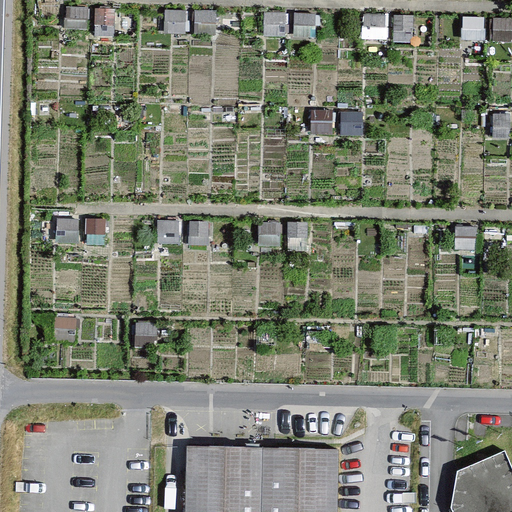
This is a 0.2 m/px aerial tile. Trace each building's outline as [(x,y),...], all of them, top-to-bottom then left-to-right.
[(69,10),(69,31),(93,31),(93,10),(69,10)] [(170,11),(170,37),(190,36),(190,11),(170,11)] [(100,13),(99,38),(118,39),(119,13),(100,13)] [(198,13),(198,38),(217,38),(217,13),(198,13)] [(298,14),(298,38),(318,38),(318,14),(298,14)] [(267,15),(266,40),(288,40),(288,15),(267,15)] [(368,19),(368,42),(389,42),(389,20),(368,19)] [(398,20),(398,45),(415,45),(416,20),(398,20)] [(468,20),(467,40),(488,41),(489,21),(468,20)] [(511,20),(496,20),(496,44),(511,44),(511,20)] [(316,111),(315,134),(336,136),(337,112),(316,111)] [(511,111),(497,111),(497,140),(511,140),(511,111)] [(345,114),(344,138),(365,138),(365,114),(345,114)] [(89,223),(89,237),(107,237),(107,223),(89,223)] [(62,224),(61,246),(81,247),(82,225),(62,224)] [(163,225),(162,248),(184,248),(184,225),(163,225)] [(193,225),(193,247),(214,247),(214,225),(193,225)] [(291,226),(291,245),(311,245),(311,226),(291,226)] [(457,227),(457,254),(481,255),(482,228),(457,227)] [(262,228),(262,246),(283,246),(284,229),(262,228)] [(60,318),(59,341),(82,342),(83,319),(60,318)] [(134,319),(134,348),(158,348),(158,319),(134,319)] [(338,511),(339,449),(185,446),(184,511),(338,511)] [(451,503),(454,511),(511,511),(511,462),(506,448),(459,468),(451,503)]
